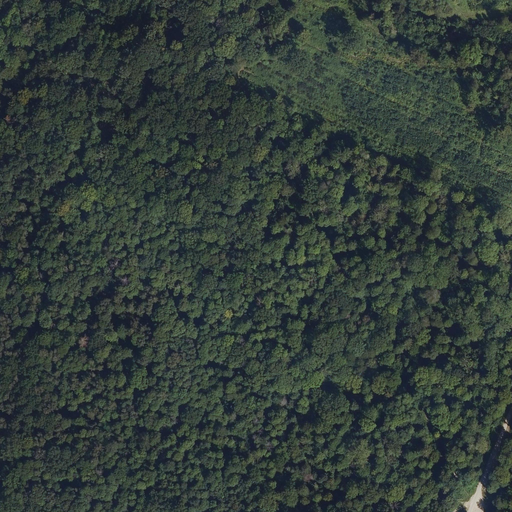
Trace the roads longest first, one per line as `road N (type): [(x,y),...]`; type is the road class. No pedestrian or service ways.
road 1 (unknown): [(30,397),(380,473),(510,511)]
road 2 (track): [(511,222),(155,52)]
